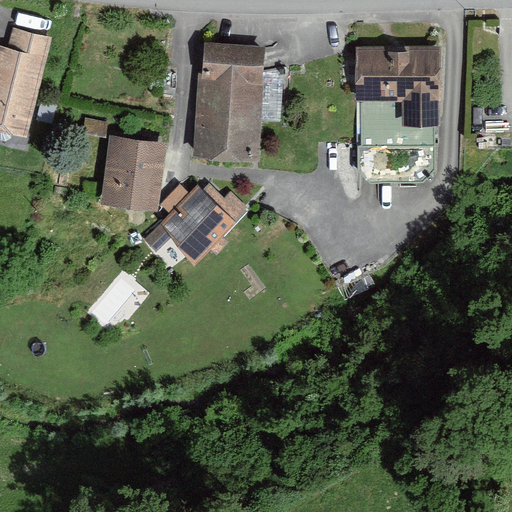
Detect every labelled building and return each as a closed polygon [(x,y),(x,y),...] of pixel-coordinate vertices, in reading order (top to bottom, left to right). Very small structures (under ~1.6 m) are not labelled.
[(53,35),(14,25),(9,45),(0,42),(0,127),(28,134),(53,35)] [(266,43),(205,40),(203,69),(199,69),(194,153),(259,158),(266,43)] [(438,41),(355,42),(356,97),(402,96),(402,120),(439,120),(438,41)] [(109,120),(86,117),(84,132),(107,135),(109,120)] [(168,140),(109,132),(101,200),(159,207),(168,140)] [(208,181),(203,186),(233,218),(246,205),(231,189),(224,196),(208,181)] [(203,186),(198,182),(159,221),(161,223),(173,235),(197,260),(211,247),(217,252),(230,240),(223,233),(236,220),(233,218),(203,186)] [(173,235),(161,223),(145,237),(157,250),(173,235)]
